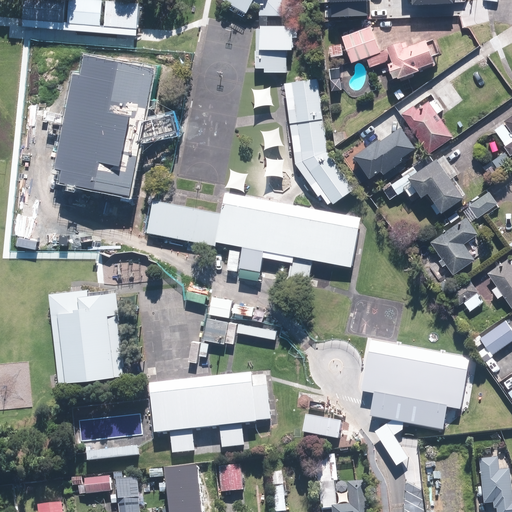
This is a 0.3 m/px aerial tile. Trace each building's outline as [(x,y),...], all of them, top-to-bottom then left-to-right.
[(66,0),(25,0),(24,21),(65,24),(66,0)] [(103,1),(84,0),(69,0),(68,25),(101,28),(103,1)] [(282,0),(220,0),(246,15),(253,2),(261,6),(260,17),(282,17),(282,0)] [(367,0),(330,2),(331,18),(367,16),(367,0)] [(139,5),(107,3),(105,29),(137,31),(139,5)] [(292,26),(256,27),(257,70),(266,69),(266,72),(287,72),(286,51),(293,50),(292,26)] [(342,39),(351,63),(367,57),(371,67),(390,60),(392,64),(388,65),(393,79),(397,77),(397,79),(418,71),(417,68),(433,63),(426,42),(407,48),(405,43),(379,52),(370,29),(342,39)] [(343,45),(327,46),(329,60),(344,58),(343,45)] [(61,170),(59,184),(129,196),(138,143),(177,136),(173,112),(146,119),(155,69),(84,55),(80,75),(71,73),(53,167),(61,170)] [(341,93),(341,78),(328,78),(329,93),(341,93)] [(310,81),(284,85),(295,161),(326,206),(346,192),(320,154),(310,81)] [(413,107),(402,115),(429,154),(452,138),(428,102),(416,111),(413,107)] [(378,141),(354,157),(370,179),(381,172),(383,175),(401,163),(399,160),(414,149),(400,129),(379,143),(378,141)] [(462,198),(436,160),(409,178),(422,196),(427,193),(441,213),(462,198)] [(491,163),(483,168),(490,180),(499,175),(491,163)] [(469,206),(477,218),(496,204),(488,193),(469,206)] [(152,201),(147,230),(244,248),(240,268),(261,272),(265,252),(293,257),(289,277),(308,280),(312,261),(353,268),(362,219),(227,194),(223,214),(152,201)] [(465,219),(431,243),(453,273),(473,259),(462,244),(476,235),(465,219)] [(487,273),(511,308),(511,307),(511,266),(507,260),(487,273)] [(477,292),(468,280),(450,293),(458,305),(477,292)] [(48,295),(59,383),(126,375),(116,291),(87,295),(87,290),(48,295)] [(229,323),(207,319),(202,341),(224,345),(229,323)] [(480,339),(491,355),(511,339),(511,332),(504,322),(480,339)] [(459,408),(466,369),(368,351),(365,372),(350,369),(346,387),(376,393),(372,414),(393,417),(397,397),(425,402),(422,422),(441,426),(445,406),(459,408)] [(265,373),(150,384),(155,437),(171,436),(172,454),(195,452),(193,431),(219,428),(221,449),(245,446),(243,425),(270,422),(265,373)] [(331,402),(298,396),(296,405),(330,411),(331,402)] [(341,423),(304,416),(301,433),(338,440),(341,423)] [(87,452),(88,462),(138,456),(137,446),(87,452)] [(497,458),(479,460),(484,504),(493,503),(494,509),(497,508),(497,511),(511,511),(511,503),(508,471),(499,472),(497,458)] [(286,511),(281,459),(267,461),(271,511),(286,511)] [(441,484),(423,486),(426,511),(466,511),(466,507),(473,507),(469,465),(453,467),(457,506),(444,508),(441,484)] [(240,466),(219,469),(222,492),(243,489),(240,466)] [(166,472),(170,511),(202,511),(197,468),(166,472)] [(164,470),(149,471),(149,479),(164,479),(164,470)] [(112,493),(111,477),(83,480),(82,477),(71,478),(72,486),(78,486),(79,496),(112,493)] [(140,511),(137,480),(118,481),(120,511),(140,511)] [(369,511),(367,481),(348,483),(349,505),(332,507),(332,511),(369,511)] [(10,489),(0,490),(0,501),(11,501),(10,489)]
